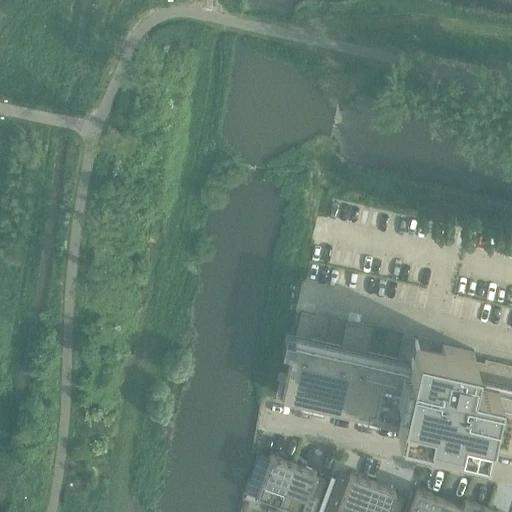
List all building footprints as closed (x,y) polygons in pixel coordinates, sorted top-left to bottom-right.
[(295,335),(282,395),(300,400),(301,394),(324,399),(323,405),(356,413),(358,406),(381,412),(380,418),(396,422),(425,428),(453,435),(481,441),(497,445),(511,448),(511,364),(485,359),(484,363),(472,360),(474,350),(443,343),(430,340),(403,334),(398,358),(396,364),(365,357),(367,351),(372,327),(345,321),(340,345),(338,351),(307,344),(309,338),(314,314),(301,311),(295,335)] [(278,504),(293,463),(271,455),(270,459),(258,454),(244,492),(278,504)] [(299,511),(313,511),(326,479),(314,475),(316,471),(293,463),(278,504),(299,511)] [(337,473),(322,511),(361,511),(372,481),(350,473),(349,477),(337,473)] [(372,481),(361,511),(399,511),(405,497),(393,493),(395,489),(372,481)] [(434,511),(440,498),(417,489),(408,511),(434,511)] [(460,511),(465,500),(464,499),(462,506),(440,498),(434,511),(460,511)] [(486,511),(488,508),(465,500),(460,511),(486,511)]
